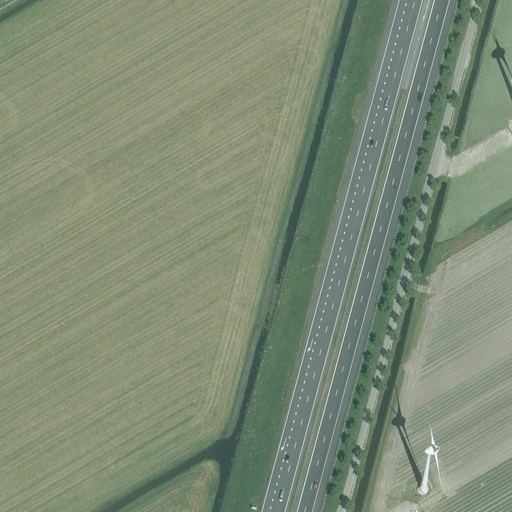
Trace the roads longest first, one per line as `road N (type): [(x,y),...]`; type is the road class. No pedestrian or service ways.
road 1 (unclassified): [(341,511),(479,0)]
road 2 (motorway): [(414,0),(277,511)]
road 3 (motorway): [(304,511),(441,0)]
